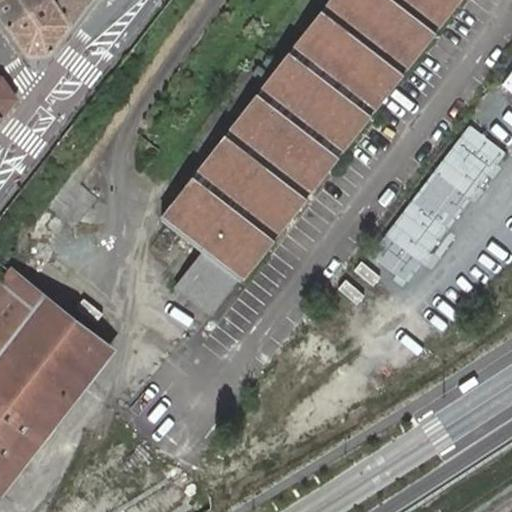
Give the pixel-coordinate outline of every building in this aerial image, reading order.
[(0,0),(0,14),(8,26),(46,0),(0,0)] [(46,0),(8,26),(28,55),(49,56),(91,0),(70,0),(62,9),(55,0),(46,0)] [(204,249),(196,259),(176,286),(212,313),(240,276),(241,278),(456,0),(329,0),(162,216),(184,234),(204,249)] [(0,117),(15,98),(1,77),(0,77),(0,117)] [(412,282),(507,148),(468,121),(373,255),(412,282)] [(0,485),(4,488),(114,348),(17,273),(0,294),(0,485)]
